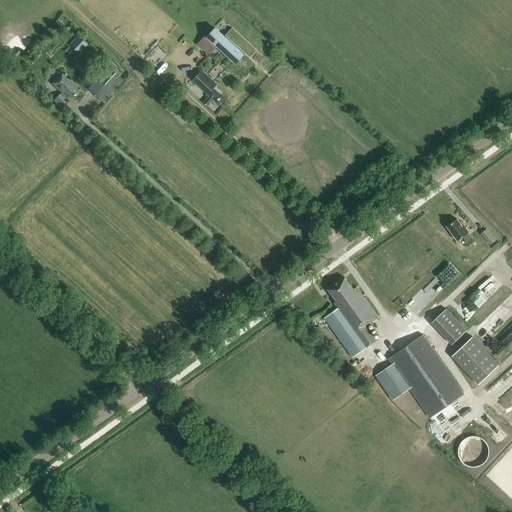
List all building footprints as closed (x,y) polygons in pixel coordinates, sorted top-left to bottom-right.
[(236,65),(245,55),(216,28),(207,37),(236,65)] [(232,28),(225,35),(251,58),(257,51),(232,28)] [(79,55),(88,45),(78,36),(69,46),(79,55)] [(210,56),(216,48),(204,37),(197,45),(210,56)] [(217,103),(222,97),(214,89),(218,85),(202,71),(192,81),(207,94),(205,97),(207,98),(203,102),(208,106),(213,100),(217,103)] [(71,99),(77,92),(75,90),(77,87),(61,73),(51,84),(61,93),(53,102),(59,107),(68,97),(71,99)] [(103,103),(123,81),(115,74),(94,96),(103,103)] [(463,227),(457,220),(447,227),(457,241),(462,237),(467,244),(472,240),(468,234),(469,233),(464,226),(463,227)] [(491,245),(496,240),(486,229),(481,234),(491,245)] [(353,290),(345,278),(328,290),(336,302),(334,303),(338,309),(325,318),(352,358),(377,340),(368,327),(372,324),(371,322),(378,317),(357,287),(353,290)] [(452,345),(467,331),(446,309),(431,323),(452,345)] [(479,328),(490,338),(505,322),(494,312),(479,328)] [(511,327),(498,341),(506,349),(511,343),(511,327)] [(430,417),(443,408),(464,394),(423,336),(390,359),(393,364),(410,389),(430,417)] [(478,385),(500,365),(473,337),(452,357),(478,385)] [(410,389),(393,364),(375,376),(392,401),(410,389)] [(474,467),(477,467),(481,466),(484,463),(487,460),(489,455),(489,451),(489,447),(487,444),(485,441),(482,439),(478,437),(474,436),(469,437),(465,439),(462,441),(460,444),(459,447),(458,451),(459,455),(460,459),(463,463),(466,465),(470,467),(474,467)]
